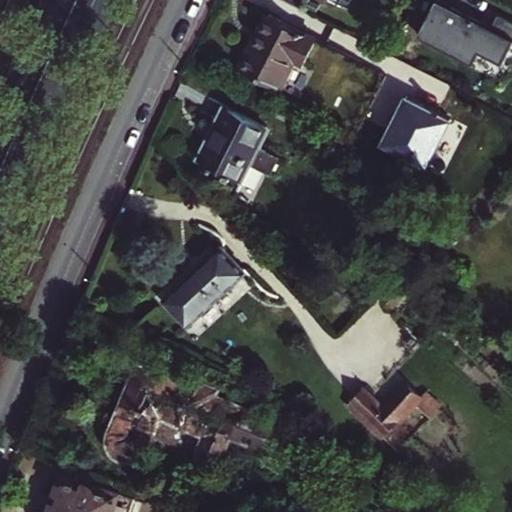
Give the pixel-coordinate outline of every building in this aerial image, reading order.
[(492,28),(438,0),(419,36),(474,64),(480,51),(503,63),(511,45),(511,21),(499,15),(492,28)] [(295,60),(305,65),(317,39),(268,16),(241,70),(280,89),(295,60)] [(381,146),(427,168),(452,118),(406,96),(381,146)] [(271,174),(279,158),(258,147),(267,127),(227,107),(199,162),(244,184),(253,165),(271,174)] [(223,246),(166,300),(189,325),(246,272),(223,246)] [(386,303),(391,307),(404,295),(393,286),(381,299),(386,303)] [(181,380),(139,363),(109,437),(108,442),(109,449),(114,456),(117,461),(121,463),(126,464),(131,465),(136,463),(140,461),(144,458),(148,453),(162,420),(203,437),(197,452),(197,456),(199,460),(201,464),(206,466),(211,467),(216,466),(221,463),(244,406),(218,396),(221,389),(183,374),(181,380)] [(365,387),(353,400),(360,407),(356,411),(383,438),(422,399),(406,383),(384,406),(365,387)] [(349,405),(356,411),(360,407),(353,400),(349,405)] [(62,475),(49,511),(129,511),(134,499),(62,475)]
